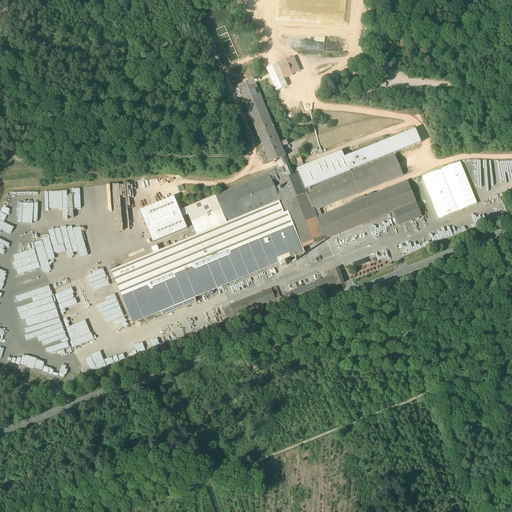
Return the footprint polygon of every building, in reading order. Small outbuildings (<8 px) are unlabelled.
[(293,57),(286,60),(293,75),(299,72),(293,57)] [(278,64),(266,69),(276,92),(287,87),(284,79),(293,75),(286,60),(278,64)] [(269,163),(281,158),(285,157),(275,131),(277,130),(274,122),(272,123),(254,79),(239,85),(238,85),(239,87),(269,163)] [(321,216),(319,209),(311,189),(310,188),(350,171),(420,142),(415,129),(344,157),(341,151),(297,169),(297,170),(295,170),(294,170),(293,166),(290,167),(289,166),(285,167),(275,171),(302,248),(392,212),(398,226),(421,216),(407,181),(365,198),(364,196),(353,201),(354,203),(321,216)] [(351,173),(311,189),(319,209),(403,175),(404,175),(402,171),(401,171),(394,154),(351,172),(351,173)] [(460,162),(422,177),(439,219),(477,204),(460,162)] [(304,253),(302,248),(275,171),(185,208),(188,215),(194,231),(195,233),(196,236),(193,237),(159,251),(153,253),(126,265),(117,269),(111,271),(110,271),(132,324),(161,312),(162,316),(196,302),(195,298),(304,253)] [(114,212),(113,184),(98,185),(98,189),(103,188),(103,192),(100,192),(100,196),(97,197),(97,201),(102,201),(103,209),(107,209),(107,213),(114,212)] [(182,217),(188,215),(185,208),(179,210),(174,197),(139,211),(152,243),(187,228),(182,217)] [(43,237),(48,258),(57,257),(60,271),(67,270),(59,234),(43,237)] [(124,260),(126,265),(153,253),(152,249),(124,260)] [(43,254),(23,259),(25,267),(17,270),(21,283),(49,276),(43,254)] [(353,267),(355,272),(369,267),(367,261),(353,267)] [(334,275),(287,293),(283,295),(284,295),(286,302),(290,300),(291,303),(325,290),(344,283),(338,268),(332,270),(334,275)] [(230,306),(230,307),(223,310),(227,319),(234,316),(275,299),(280,297),(277,291),(273,293),(271,289),(230,306)] [(153,331),(158,346),(168,343),(163,327),(153,331)] [(91,355),(85,357),(88,365),(83,367),(85,373),(80,374),(81,376),(101,369),(98,363),(94,364),(91,355)]
